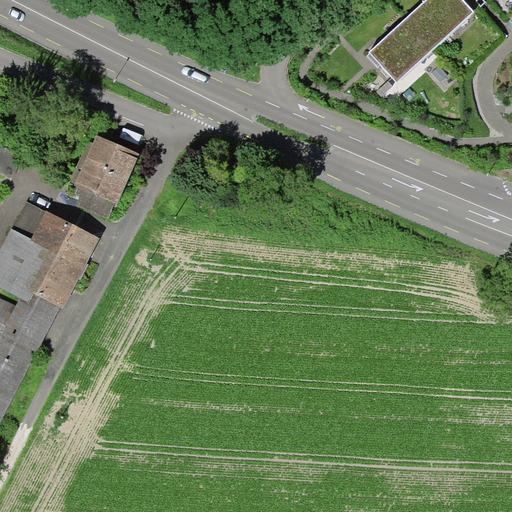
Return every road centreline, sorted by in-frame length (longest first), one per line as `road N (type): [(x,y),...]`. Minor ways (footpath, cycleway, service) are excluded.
road 1 (residential): [(17,443),(184,130),(211,97)]
road 2 (secondary): [(8,0),(211,97)]
road 3 (residential): [(351,152),(278,95),(273,57),(336,0)]
road 4 (secondary): [(351,152),(511,216)]
road 5 (secondary): [(211,97),(351,152)]
